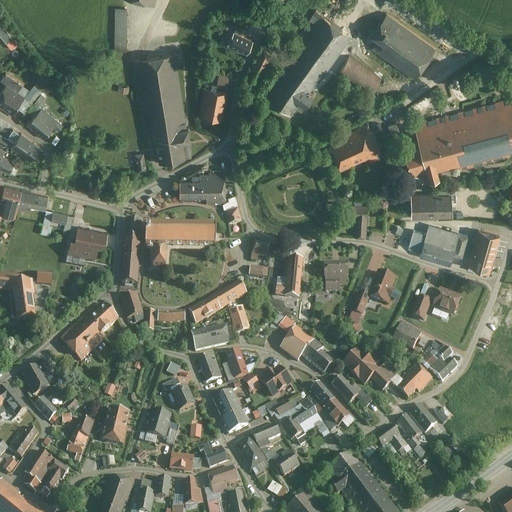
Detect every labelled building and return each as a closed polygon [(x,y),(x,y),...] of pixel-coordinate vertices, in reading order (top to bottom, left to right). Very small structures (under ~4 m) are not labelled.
[(127,7),(114,7),(114,49),(127,49),(127,7)] [(432,48),(385,15),(362,47),(409,80),(432,48)] [(346,38),(319,20),(262,103),(289,121),(346,38)] [(252,42),(230,30),(222,44),(244,55),(252,42)] [(261,81),(273,55),(262,49),(250,75),(261,81)] [(184,129),(173,56),(131,62),(143,142),(150,141),(154,165),(187,160),(184,143),(190,143),(188,128),(184,129)] [(378,81),(349,58),(337,73),(366,96),(378,81)] [(226,75),(215,74),(213,86),(223,88),(226,75)] [(25,87),(10,75),(5,80),(13,87),(20,93),(25,87)] [(129,87),(118,86),(117,94),(128,95),(129,87)] [(13,87),(7,96),(25,108),(31,100),(20,93),(13,87)] [(220,122),(224,93),(201,90),(197,119),(220,122)] [(7,96),(1,106),(18,118),(25,108),(7,96)] [(511,157),(511,99),(413,126),(418,143),(403,147),(411,176),(426,173),(428,181),(442,178),(440,171),(459,166),(461,172),(511,157)] [(47,115),(40,110),(29,126),(35,131),(47,115)] [(41,135),(53,120),(47,115),(35,131),(41,135)] [(370,163),(382,157),(370,129),(328,148),(339,171),(368,158),(370,163)] [(39,145),(21,134),(13,147),(30,159),(39,145)] [(5,150),(0,147),(0,171),(3,173),(10,160),(2,156),(5,150)] [(141,155),(133,156),(134,173),(143,173),(141,155)] [(225,203),(226,171),(206,171),(206,176),(196,176),(196,184),(179,184),(178,197),(204,197),(204,203),(225,203)] [(0,212),(0,214),(14,218),(17,204),(21,191),(1,186),(0,189),(0,197),(4,198),(0,212)] [(42,211),(45,197),(21,191),(17,204),(42,211)] [(452,215),(451,194),(430,195),(431,201),(424,201),(424,217),(452,215)] [(431,201),(430,195),(406,196),(407,218),(424,217),(424,201),(431,201)] [(365,238),(367,206),(348,205),(348,219),(354,219),(353,237),(365,238)] [(241,224),(237,208),(225,212),(228,227),(241,224)] [(75,217),(47,209),(40,230),(46,232),(50,218),(64,222),(61,233),(70,236),(75,217)] [(477,214),(461,210),(460,216),(476,219),(477,214)] [(138,240),(138,221),(125,221),(123,238),(138,240)] [(462,258),(468,234),(425,224),(424,234),(421,247),(418,255),(449,262),(450,256),(462,258)] [(220,226),(149,226),(149,248),(219,248),(220,226)] [(105,253),(108,235),(78,230),(75,247),(70,246),(68,260),(95,264),(97,252),(105,253)] [(424,234),(410,230),(406,244),(421,247),(424,234)] [(487,273),(495,238),(474,233),(465,268),(487,273)] [(120,284),(134,285),(138,240),(123,238),(120,284)] [(267,245),(251,244),(251,262),(257,262),(258,258),(267,258),(267,245)] [(152,249),(152,267),(170,267),(170,249),(152,249)] [(300,261),(287,259),(284,287),(275,286),(274,294),(296,297),(300,261)] [(348,265),(322,266),(324,296),(340,295),(340,286),(349,286),(348,265)] [(264,271),(249,268),(248,278),(263,280),(264,271)] [(48,276),(35,274),(33,285),(47,287),(48,276)] [(22,280),(0,277),(0,294),(7,295),(8,302),(27,299),(30,297),(28,284),(19,284),(22,280)] [(393,283),(377,277),(368,299),(367,303),(389,311),(392,303),(386,301),(393,283)] [(215,312),(241,295),(233,284),(208,301),(215,312)] [(457,300),(436,291),(430,307),(428,312),(449,320),(457,300)] [(141,314),(136,294),(121,298),(126,318),(130,317),(131,321),(142,318),(141,314)] [(368,299),(355,295),(349,317),(362,320),(367,303),(368,299)] [(27,299),(8,302),(11,325),(30,322),(27,299)] [(290,301),(291,315),(301,315),(300,300),(290,301)] [(215,312),(208,301),(187,313),(194,325),(215,312)] [(430,307),(416,301),(409,318),(423,324),(428,312),(430,307)] [(117,320),(104,307),(84,327),(81,325),(61,345),(79,363),(103,339),(101,337),(117,320)] [(244,330),(240,310),(227,313),(232,333),(244,330)] [(153,313),(145,313),(144,333),(152,333),(153,313)] [(182,323),(182,314),(156,314),(156,324),(182,323)] [(511,385),(511,317),(477,387),(504,401),(511,385)] [(301,325),(282,346),(299,361),(303,356),(322,373),(336,358),(326,349),(333,341),(328,337),(322,343),(301,325)] [(400,347),(409,332),(401,326),(391,342),(400,347)] [(227,345),(223,327),(190,334),(193,352),(227,345)] [(410,352),(418,337),(409,332),(400,347),(410,352)] [(449,354),(445,350),(439,356),(443,360),(449,354)] [(245,377),(237,352),(223,357),(231,382),(245,377)] [(387,387),(357,354),(342,368),(362,389),(368,383),(379,394),(387,387)] [(220,379),(213,356),(197,361),(204,384),(220,379)] [(433,360),(426,365),(438,382),(460,367),(453,358),(439,368),(433,360)] [(177,377),(182,367),(173,362),(168,373),(177,377)] [(431,382),(415,364),(399,378),(404,383),(395,390),(403,399),(412,391),(416,395),(431,382)] [(39,366),(17,378),(29,399),(45,391),(39,380),(45,377),(39,366)] [(292,387),(280,369),(270,376),(267,372),(260,376),(262,380),(256,384),(269,402),(292,387)] [(354,397),(341,379),(334,384),(348,405),(356,400),(363,410),(370,406),(361,392),(354,397)] [(254,388),(248,381),(242,386),(249,393),(254,388)] [(109,384),(106,395),(115,396),(117,386),(109,384)] [(331,402),(317,384),(305,392),(320,411),(331,402)] [(28,412),(8,385),(0,390),(0,406),(2,405),(15,422),(28,412)] [(183,389),(168,395),(175,413),(190,407),(183,389)] [(247,424),(233,392),(214,401),(228,433),(247,424)] [(53,413),(43,398),(33,404),(43,420),(53,413)] [(315,415),(306,400),(295,406),(299,413),(289,419),(294,428),(315,415)] [(330,432),(346,419),(331,402),(320,411),(327,419),(322,423),(330,432)] [(74,408),(68,404),(62,411),(68,416),(74,408)] [(287,415),(283,407),(271,413),(275,421),(287,415)] [(433,428),(418,409),(411,415),(426,434),(433,428)] [(171,418),(151,413),(145,439),(165,443),(171,418)] [(127,418),(105,414),(102,431),(124,435),(127,418)] [(423,439),(407,417),(394,426),(409,448),(423,439)] [(288,443),(299,436),(294,428),(289,419),(277,426),(288,443)] [(91,428),(76,424),(72,436),(87,441),(91,428)] [(35,433),(24,427),(6,457),(17,463),(35,433)] [(198,429),(188,428),(188,440),(198,441),(198,429)] [(277,438),(272,428),(246,439),(254,457),(268,451),(265,443),(277,438)] [(124,435),(102,431),(99,443),(122,448),(124,435)] [(402,450),(390,434),(373,447),(378,454),(388,446),(395,455),(402,450)] [(72,436),(66,454),(81,459),(87,441),(72,436)] [(254,457),(246,439),(233,447),(252,478),(264,471),(254,457)] [(278,454),(286,449),(281,441),(273,446),(278,454)] [(220,448),(198,455),(204,471),(225,464),(220,448)] [(145,449),(135,453),(139,462),(149,459),(145,449)] [(298,468),(286,450),(277,455),(281,460),(271,466),(280,479),(298,468)] [(51,463),(37,455),(29,469),(41,478),(45,474),(51,463)] [(189,459),(167,457),(166,470),(188,472),(189,459)] [(397,511),(363,462),(355,468),(348,458),(328,472),(335,482),(328,486),(335,496),(341,492),(354,511),(397,511)] [(14,467),(7,463),(2,470),(9,475),(14,467)] [(66,471),(51,463),(45,474),(50,477),(41,492),(50,497),(66,471)] [(29,469),(21,479),(27,483),(23,487),(31,493),(41,478),(29,469)] [(229,471),(203,480),(211,501),(223,497),(220,489),(233,484),(229,471)] [(120,511),(129,486),(105,479),(94,511),(120,511)] [(171,484),(156,482),(155,498),(169,499),(171,484)] [(193,482),(180,483),(183,508),(201,506),(199,492),(194,493),(193,482)] [(38,511),(4,484),(0,489),(0,511),(38,511)] [(149,496),(150,486),(139,484),(136,494),(149,496)] [(282,490),(277,487),(272,498),(278,500),(282,490)] [(228,511),(224,511),(244,511),(241,493),(225,497),(228,511)] [(146,511),(149,496),(136,494),(133,511),(146,511)] [(511,511),(511,494),(499,503),(506,511),(511,511)] [(315,511),(303,496),(281,511),(315,511)]
